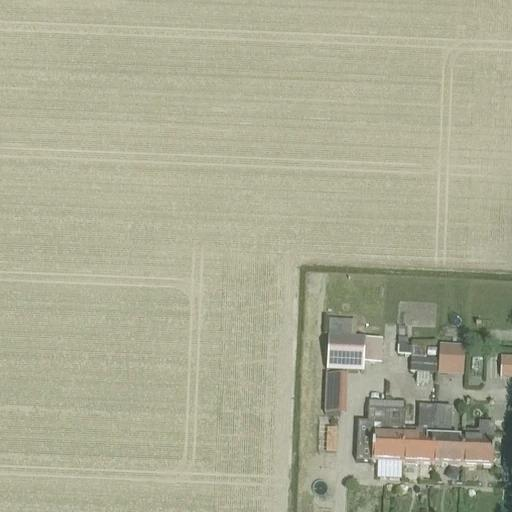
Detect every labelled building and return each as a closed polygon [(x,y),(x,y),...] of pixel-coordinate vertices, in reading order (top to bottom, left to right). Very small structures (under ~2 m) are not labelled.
[(363,332),(363,321),(331,319),(330,330),(363,332)] [(326,339),(325,374),(362,375),(364,340),(326,339)] [(459,367),(460,364),(460,349),(437,348),(436,366),(459,367)] [(511,381),(511,359),(501,359),(500,379),(511,380),(511,381)] [(434,375),(435,362),(410,361),(409,374),(434,375)] [(401,466),(431,467),(433,410),(418,410),(417,434),(403,433),(404,415),(403,414),(401,466)] [(451,411),(433,410),(431,467),(461,469),(462,443),(450,443),(451,411)] [(357,426),(356,464),(401,466),(403,414),(367,413),(366,426),(357,426)] [(462,435),(462,443),(461,469),(491,470),(494,418),(483,418),(483,427),(478,427),(478,435),(462,435)]
